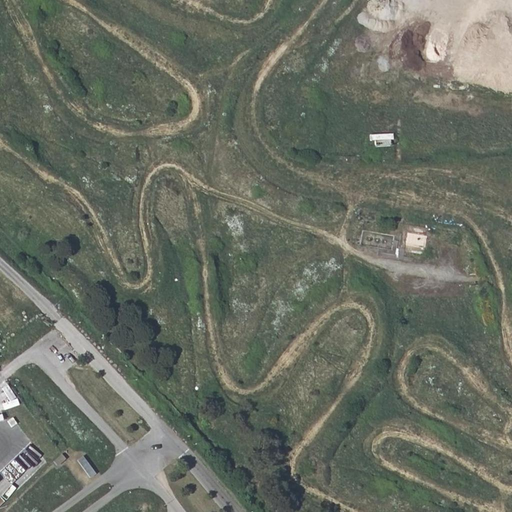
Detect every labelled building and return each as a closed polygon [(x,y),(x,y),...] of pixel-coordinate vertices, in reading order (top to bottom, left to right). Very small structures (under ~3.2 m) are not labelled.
[(418,21),(416,27),(400,23),(394,48),(423,55),(431,24),(418,21)] [(370,133),(371,147),(396,145),(395,131),(370,133)] [(428,248),(430,226),(408,224),(406,246),(428,248)] [(358,243),(393,250),(396,234),(361,228),(358,243)] [(71,455),(67,451),(60,456),(64,461),(71,455)]
